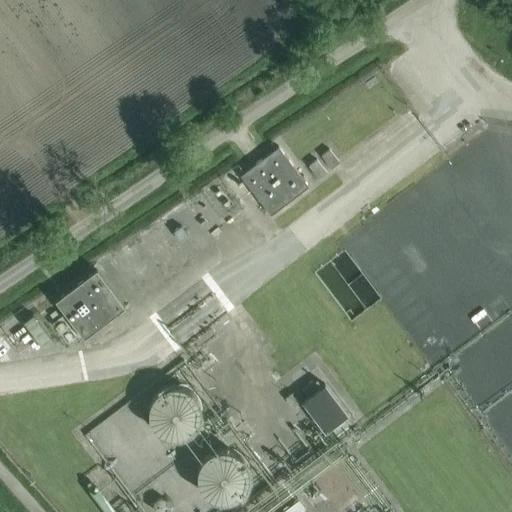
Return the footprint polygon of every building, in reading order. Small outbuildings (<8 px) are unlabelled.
[(366,159),(408,128),(401,119),(391,127),(388,123),(370,136),(374,142),(361,152),(366,159)] [(241,173),(270,212),(308,184),(278,145),(241,173)] [(329,148),(321,154),(331,167),(339,161),(329,148)] [(317,158),(308,164),(318,178),(327,171),(317,158)] [(222,200),(227,207),(231,204),(227,197),(222,200)] [(182,225),(173,230),(180,240),(188,234),(182,225)] [(96,268),(55,297),(81,335),(123,305),(96,268)] [(367,276),(354,286),(370,306),(383,296),(367,276)] [(325,430),(349,413),(326,382),(302,400),(325,430)] [(151,397),(148,410),(152,423),(162,433),(176,436),(189,432),(198,422),(201,408),(197,395),(187,386),(174,383),(161,387),(151,397)] [(285,397),(292,406),(299,400),(292,391),(285,397)] [(115,411),(90,432),(111,458),(126,446),(119,437),(130,429),(115,411)] [(213,449),(201,459),(197,473),(201,487),(212,497),(226,500),(240,494),(248,481),(249,467),(241,454),(228,447),(213,449)] [(124,475),(143,477),(144,468),(125,466),(124,475)] [(281,511),(300,511),(310,505),(303,496),(281,511)] [(165,511),(169,504),(164,497),(156,497),(153,504),(157,511),(165,511)]
